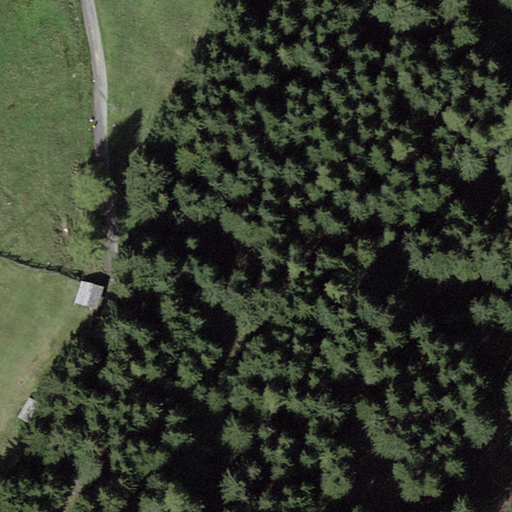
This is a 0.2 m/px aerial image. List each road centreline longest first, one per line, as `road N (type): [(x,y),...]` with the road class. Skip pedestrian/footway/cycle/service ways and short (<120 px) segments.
road 1 (track): [(57,511),(60,436),(114,301),(113,174),(87,0)]
road 2 (track): [(511,152),(357,273),(320,342),(196,511)]
